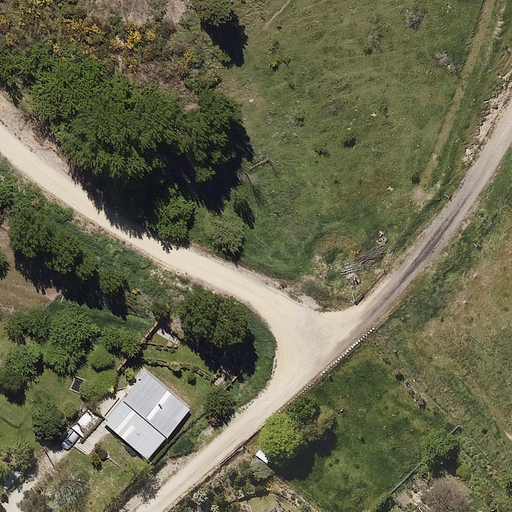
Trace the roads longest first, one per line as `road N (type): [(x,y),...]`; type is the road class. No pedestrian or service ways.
road 1 (track): [(136,511),(296,347),(272,288),(70,195),(0,135)]
road 2 (track): [(511,140),(356,301),(296,347)]
